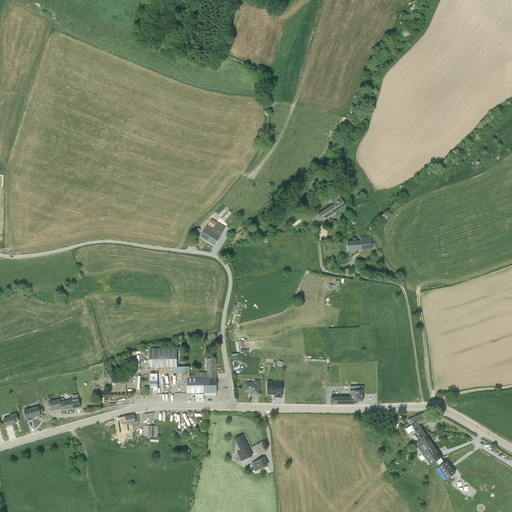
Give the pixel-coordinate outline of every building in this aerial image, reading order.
[(313,216),(317,221),(347,201),(341,192),(334,197),(336,200),(313,216)] [(213,224),(217,217),(212,215),(208,222),(213,224)] [(200,233),(215,242),(226,223),(217,217),(213,224),(211,227),(205,224),(200,233)] [(349,239),(350,248),(373,247),(372,234),(362,234),(363,238),(349,239)] [(177,355),(177,352),(177,347),(176,347),(149,347),(149,366),(156,366),(156,372),(157,372),(157,392),(188,392),(204,392),(204,395),(217,395),(217,392),(217,376),(207,376),(205,376),(205,371),(195,371),(195,376),(190,376),(190,372),(190,365),(186,365),(182,365),(177,365),(177,356),(177,355)] [(207,376),(217,376),(217,357),(207,357),(207,376)] [(245,380),(245,391),(251,392),(251,394),(260,394),(261,380),(255,379),(255,381),(245,380)] [(273,380),(268,380),(268,394),(276,394),(276,397),(283,397),(283,382),(273,382),(273,380)] [(71,399),(72,404),(79,403),(77,395),(73,396),(74,398),(71,399)] [(357,396),(339,395),(332,395),(332,404),(359,404),(359,401),(358,401),(357,401),(357,396)] [(72,404),(71,399),(71,398),(63,400),(62,397),(58,397),(47,400),(49,411),(60,409),(72,406),(72,404)] [(22,409),(25,420),(30,418),(30,417),(39,415),(39,412),(42,411),(40,406),(37,407),(36,405),(22,409)] [(420,421),(422,423),(432,419),(429,411),(417,416),(420,421)] [(7,416),(0,417),(0,418),(2,426),(14,422),(14,421),(16,420),(14,412),(7,414),(7,416)] [(116,417),(119,433),(121,433),(129,431),(127,425),(133,424),(136,423),(134,414),(116,417)] [(413,425),(420,421),(417,416),(410,419),(413,425)] [(420,421),(413,425),(417,430),(423,439),(429,435),(420,421)] [(158,426),(143,425),(143,435),(157,436),(158,426)] [(417,430),(413,425),(408,429),(411,433),(417,430)] [(243,455),(241,456),(240,456),(242,461),(254,456),(244,434),(235,438),(242,451),(243,455)] [(418,443),(433,465),(437,462),(440,467),(447,462),(429,435),(423,439),(418,443)] [(265,457),(252,463),(256,472),(270,465),(265,457)] [(440,467),(449,479),(458,473),(449,460),(447,462),(440,467)]
